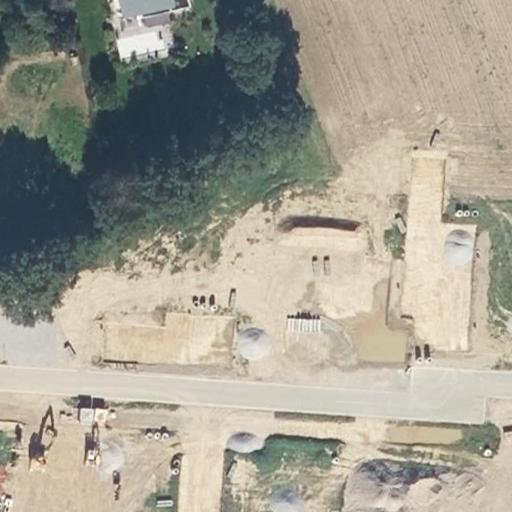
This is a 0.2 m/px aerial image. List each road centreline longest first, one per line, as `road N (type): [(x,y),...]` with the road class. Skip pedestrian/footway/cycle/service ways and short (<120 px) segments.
road 1 (residential): [(428,159),(415,405)]
road 2 (residential): [(415,405),(206,390)]
road 3 (residential): [(206,390),(0,376)]
road 4 (residential): [(206,390),(199,511)]
